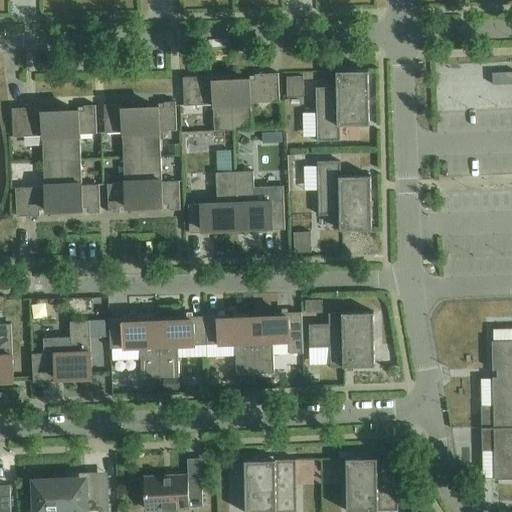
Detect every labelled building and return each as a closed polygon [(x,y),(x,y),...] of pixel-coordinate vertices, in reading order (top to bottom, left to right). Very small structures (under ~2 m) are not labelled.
[(317,141),(340,140),(340,125),(370,124),(368,70),(336,71),(337,86),(316,87),(317,141)] [(256,81),(231,82),(234,136),(252,135),(251,104),(280,103),(279,75),(255,76),(256,81)] [(234,136),(231,82),(207,83),(207,77),(183,78),(184,107),(214,106),(215,137),(234,136)] [(304,77),(287,77),(288,97),(304,97),(304,77)] [(165,109),(140,109),(142,158),(161,157),(160,131),(177,131),(176,102),(164,103),(165,109)] [(142,158),(140,109),(116,111),(116,105),(104,105),(105,134),(123,133),(124,158),(142,158)] [(85,112),(60,113),(62,161),(81,160),(80,135),(97,134),(96,106),(84,106),(85,112)] [(307,133),(307,108),(293,107),(293,133),(307,133)] [(62,161),(60,113),(36,114),(36,108),(12,109),(13,137),(43,136),(44,161),(62,161)] [(274,132),(262,132),(263,142),(274,142),(274,132)] [(230,142),(215,143),(216,153),(230,152),(230,142)] [(181,145),(170,146),(171,155),(181,154),(181,145)] [(162,182),(161,157),(142,158),(144,206),(168,205),(169,210),(180,210),(179,181),(162,182)] [(142,158),(124,158),(125,184),(107,184),(109,213),(120,212),(120,206),(144,206),(142,158)] [(81,160),(62,161),(64,209),(89,208),(89,214),(101,213),(99,185),(82,185),(81,160)] [(308,160),(294,161),(295,186),(308,185),(308,160)] [(341,176),(341,160),(318,161),(319,215),(340,214),(340,230),(372,229),(371,175),(341,176)] [(62,161),(44,161),(45,187),(15,188),(17,216),(40,215),(40,210),(64,209),(62,161)] [(254,171),(235,172),(237,225),(261,225),(262,230),(285,229),(284,201),(284,186),(254,187),(254,171)] [(237,225),(235,172),(216,173),(218,204),(188,205),(189,233),(213,232),(213,227),(237,225)] [(311,233),(294,233),(295,254),(311,253),(311,233)] [(306,313),(322,313),(322,301),(306,301),(306,313)] [(278,319),(254,320),(256,374),(275,373),(274,353),(303,352),(303,341),(302,312),(278,313),(278,319)] [(330,367),(375,366),(374,312),(344,312),(329,313),(329,323),(309,324),(310,352),(322,352),(330,351),(330,367)] [(256,374),(254,320),(230,321),(230,315),(206,316),(207,345),(236,343),(238,374),(240,374),(254,374),(256,374)] [(182,323),(158,324),(160,377),(179,377),(178,346),(207,345),(206,316),(182,317),(182,323)] [(160,377),(158,324),(134,325),(134,319),(110,320),(111,349),(140,347),(142,378),(160,377)] [(70,321),(71,337),(47,338),(48,353),(32,354),(34,382),(68,381),(67,377),(92,376),(90,320),(70,321)] [(0,379),(14,379),(11,323),(0,323),(0,379)] [(511,340),(492,341),(493,370),(494,370),(494,369),(497,369),(497,377),(494,377),(494,376),(493,376),(494,409),(485,409),(486,427),(485,427),(485,429),(486,429),(486,447),(494,447),(495,479),(511,478),(511,340)] [(254,374),(240,374),(241,387),(254,387),(254,374)] [(156,380),(144,380),(144,391),(157,390),(156,380)] [(179,380),(163,380),(164,391),(180,390),(179,380)] [(399,510),(398,457),(346,458),(347,511),(399,510)] [(292,511),(297,511),(296,459),(245,460),(245,511),(292,511)] [(174,476),(145,478),(146,508),(163,507),(163,511),(177,511),(177,507),(203,506),(202,478),(189,478),(189,474),(174,474),(174,476)] [(53,480),(35,480),(36,511),(102,511),(107,511),(106,497),(85,498),(85,478),(68,479),(67,479),(53,479),(53,480)] [(0,511),(11,511),(10,485),(0,485),(0,511)] [(27,511),(27,502),(18,502),(18,511),(27,511)]
